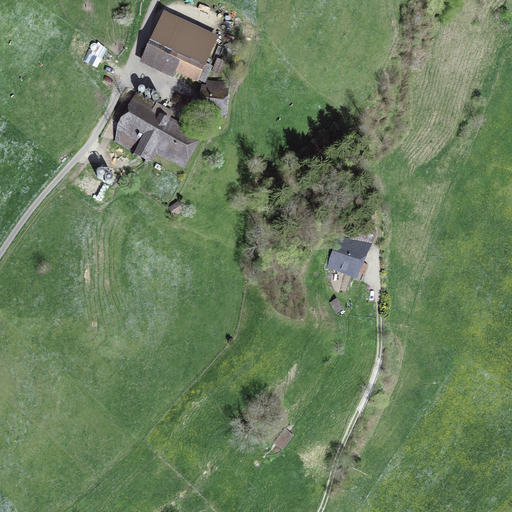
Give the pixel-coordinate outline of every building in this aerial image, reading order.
[(92,41),(85,61),(100,67),(107,47),(92,41)] [(203,83),(210,68),(153,41),(143,62),(173,76),(176,70),(203,83)] [(213,72),(219,75),(224,63),(218,61),(213,72)] [(171,98),(179,79),(164,73),(156,93),(171,98)] [(203,109),(221,111),(224,87),(206,84),(203,109)] [(183,161),(194,140),(152,115),(157,105),(138,94),(121,126),(125,128),(117,142),(150,161),(158,147),(183,161)] [(174,215),(181,210),(177,204),(170,209),(174,215)] [(342,238),(328,268),(354,277),(367,246),(353,241),(349,241),(342,238)] [(336,300),(331,303),(336,312),(341,309),(336,300)]
